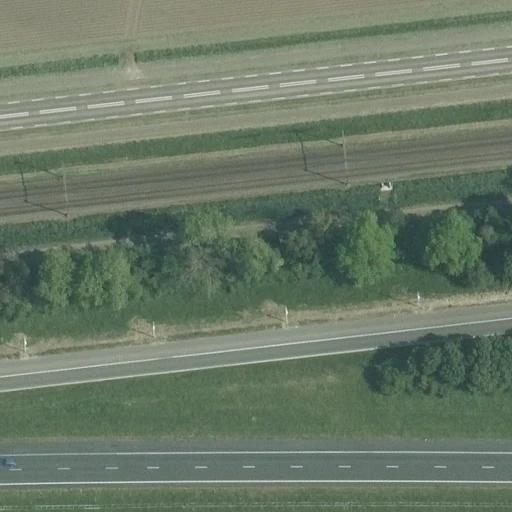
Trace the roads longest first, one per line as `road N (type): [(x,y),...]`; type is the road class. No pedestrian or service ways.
road 1 (motorway): [(511,327),(0,387)]
road 2 (primary): [(0,119),(511,62)]
road 3 (motorway): [(511,473),(0,477)]
